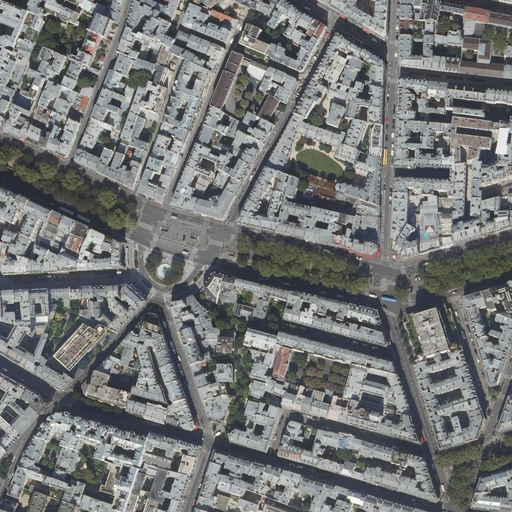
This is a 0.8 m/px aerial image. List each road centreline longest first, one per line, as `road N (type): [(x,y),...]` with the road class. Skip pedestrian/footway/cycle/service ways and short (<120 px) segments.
road 1 (residential): [(446,511),(209,443)]
road 2 (primary): [(199,261),(386,305)]
road 3 (residential): [(130,0),(67,169)]
road 4 (residential): [(163,212),(232,48)]
road 5 (residential): [(437,470),(386,305)]
road 6 (residential): [(307,78),(226,229)]
road 7 (primary): [(384,268),(226,229)]
road 8 (residential): [(209,443),(63,399)]
road 9 (primary): [(0,178),(138,242)]
road 10 (residential): [(144,275),(0,283)]
road 11 (residential): [(164,308),(209,443)]
road 12 (primary): [(511,237),(403,270),(384,268)]
road 13 (residential): [(495,411),(453,292)]
road 14 (residential): [(63,399),(146,306)]
